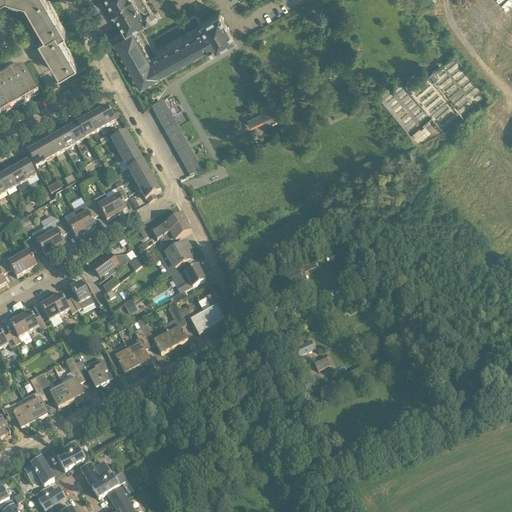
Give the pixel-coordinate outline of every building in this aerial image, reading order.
[(25,0),(46,35),(39,39),(60,75),(77,65),(74,60),(74,59),(60,34),(66,31),(62,24),(62,25),(58,18),(59,18),(48,0),(25,0)] [(124,29),(111,37),(112,38),(112,39),(140,88),(161,76),(160,74),(208,48),(211,53),(234,40),(219,13),(200,24),(203,29),(156,56),(139,25),(154,16),(144,0),(107,0),(111,6),(109,7),(115,16),(116,15),(124,29)] [(23,68),(2,80),(18,107),(39,95),(23,68)] [(433,72),(428,76),(427,77),(432,83),(433,82),(438,78),(433,72)] [(2,80),(0,81),(0,117),(18,107),(2,80)] [(382,97),(411,134),(433,117),(443,130),(459,118),(436,89),(425,98),(419,90),(414,95),(417,99),(416,101),(402,82),(382,97)] [(155,115),(166,109),(163,103),(152,109),(155,115)] [(115,122),(120,119),(114,110),(116,114),(112,116),(107,107),(97,113),(105,129),(116,123),(115,122)] [(158,121),(169,115),(166,109),(155,115),(158,121)] [(274,109),(248,117),(250,126),(277,118),(274,109)] [(87,119),(96,134),(105,129),(97,113),(87,119)] [(161,126),(173,120),(169,115),(158,121),(161,126)] [(77,125),(86,140),(96,134),(87,119),(77,125)] [(165,132),(176,126),(173,120),(161,126),(165,132)] [(67,131),(76,146),(86,140),(77,125),(67,131)] [(168,138),(179,131),(176,126),(165,132),(168,138)] [(57,136),(66,151),(76,146),(67,131),(57,136)] [(171,143),(182,137),(179,131),(168,138),(171,143)] [(111,141),(117,152),(132,143),(126,133),(111,141)] [(47,142),(56,157),(66,151),(57,136),(47,142)] [(174,149),(185,143),(182,137),(171,143),(174,149)] [(37,148),(46,163),(56,157),(47,142),(37,148)] [(132,143),(117,152),(123,162),(138,153),(132,143)] [(177,155),(188,148),(185,143),(174,149),(177,155)] [(27,153),(36,169),(46,163),(37,148),(27,153)] [(192,154),(188,148),(177,155),(180,160),(192,154)] [(138,153),(123,162),(128,171),(144,163),(138,153)] [(192,154),(180,160),(183,166),(195,159),(192,154)] [(187,171),(198,165),(195,159),(183,166),(187,171)] [(26,183),(37,177),(28,162),(18,168),(26,183)] [(144,163),(128,171),(134,181),(149,173),(144,163)] [(201,171),(199,167),(198,165),(187,171),(190,177),(201,171)] [(8,174),(16,189),(26,183),(18,168),(8,174)] [(149,173),(134,181),(140,191),(155,182),(149,173)] [(0,178),(0,183),(7,195),(16,189),(8,174),(0,178)] [(118,191),(121,189),(123,188),(119,180),(114,184),(118,191)] [(147,201),(149,205),(157,201),(157,200),(155,201),(152,198),(161,193),(155,182),(140,191),(146,201),(147,201)] [(52,188),(48,190),(51,196),(55,193),(62,190),(58,184),(52,188)] [(108,202),(117,217),(127,211),(122,203),(128,200),(121,189),(118,191),(116,192),(119,196),(108,202)] [(90,207),(97,217),(102,214),(107,223),(117,217),(108,202),(98,208),(96,203),(90,207)] [(78,220),(86,235),(97,229),(92,220),(97,217),(90,207),(85,209),(88,214),(78,220)] [(165,226),(166,227),(170,235),(187,225),(182,216),(165,226)] [(86,235),(78,220),(68,225),(65,221),(60,224),(67,236),(67,235),(71,232),(76,241),(86,235)] [(57,231),(47,237),(56,252),(66,247),(61,238),(66,235),(66,236),(67,236),(60,224),(55,227),(57,231)] [(145,240),(151,237),(144,225),(138,229),(145,240)] [(187,225),(170,235),(160,241),(165,250),(172,245),(191,233),(187,225)] [(158,243),(160,241),(170,235),(166,227),(153,235),(158,243)] [(29,242),(35,253),(41,250),(45,258),(56,252),(47,237),(37,243),(34,239),(29,242)] [(30,255),(35,253),(29,242),(24,245),(28,253),(18,258),(27,274),(37,268),(30,255)] [(145,243),(137,249),(141,254),(149,248),(145,243)] [(176,270),(191,262),(186,254),(189,252),(186,245),(175,251),(172,245),(165,250),(161,253),(165,261),(169,259),(175,270),(176,270)] [(100,279),(103,277),(106,281),(131,263),(127,258),(113,259),(111,257),(93,270),(100,279)] [(6,260),(1,263),(8,275),(7,274),(12,271),(17,280),(27,274),(18,258),(8,264),(6,260)] [(302,269),(304,274),(317,268),(314,263),(302,269)] [(198,267),(179,277),(182,284),(176,287),(181,295),(173,299),(173,300),(167,303),(169,307),(175,304),(176,306),(188,299),(185,292),(193,288),(193,289),(206,282),(198,267)] [(304,276),(302,277),(298,270),(280,279),(285,291),(306,280),(304,276)] [(242,282),(250,278),(247,272),(239,276),(238,273),(234,275),(238,283),(241,281),(242,282)] [(108,295),(121,285),(116,279),(103,289),(108,295)] [(71,300),(78,313),(83,310),(80,305),(91,299),(82,284),(71,290),(76,299),(72,301),(71,300)] [(211,312),(204,316),(212,330),(225,323),(216,307),(221,304),(222,306),(216,294),(205,300),(211,312)] [(51,302),(60,317),(70,311),(72,316),(78,313),(71,300),(70,301),(71,302),(66,305),(61,296),(51,302)] [(60,317),(51,302),(41,308),(46,316),(41,319),(47,330),(52,327),(50,323),(60,317)] [(130,315),(138,311),(134,303),(126,307),(130,315)] [(176,306),(175,304),(169,307),(178,324),(165,330),(168,336),(175,349),(188,343),(181,330),(187,327),(186,325),(180,313),(176,306)] [(199,337),(212,330),(204,316),(198,319),(191,307),(180,313),(186,325),(191,322),(199,337)] [(47,330),(41,319),(35,322),(31,314),(20,319),(29,335),(39,329),(41,333),(47,330)] [(289,314),(282,318),(285,325),(293,321),(289,314)] [(29,335),(20,319),(10,325),(15,334),(10,337),(16,348),(21,345),(19,340),(29,335)] [(138,324),(141,331),(148,344),(154,342),(143,321),(138,324)] [(16,348),(10,337),(5,340),(0,331),(0,351),(8,346),(11,351),(16,348)] [(150,363),(144,352),(151,349),(148,344),(141,331),(135,334),(141,346),(129,352),(138,369),(150,363)] [(299,340),(308,336),(306,332),(297,336),(299,340)] [(175,349),(168,336),(154,343),(161,357),(175,349)] [(299,358),(315,351),(311,342),(295,350),(299,358)] [(138,369),(129,352),(126,347),(114,354),(112,350),(106,353),(113,368),(119,365),(125,376),(138,369)] [(326,359),(314,365),(318,373),(330,368),(326,359)] [(85,383),(76,366),(72,360),(65,363),(75,382),(64,388),(72,403),(85,396),(79,386),(85,383)] [(76,366),(85,383),(91,380),(96,391),(109,384),(109,382),(113,380),(109,373),(107,374),(104,367),(96,371),(96,372),(89,376),(83,363),(76,366)] [(37,381),(42,391),(49,387),(43,376),(36,379),(37,381)] [(48,402),(36,379),(33,381),(30,382),(37,395),(24,402),(28,408),(27,408),(35,423),(48,416),(42,405),(48,402)] [(320,391),(326,401),(340,394),(335,384),(320,391)] [(72,403),(64,388),(50,395),(58,410),(72,403)] [(10,421),(15,418),(21,430),(35,423),(27,408),(20,412),(17,405),(11,409),(10,406),(4,409),(10,421)] [(0,441),(11,436),(3,419),(0,420),(0,441)] [(427,430),(430,436),(437,434),(434,427),(427,430)] [(75,445),(55,457),(55,458),(65,474),(85,462),(75,445)] [(25,473),(31,482),(34,487),(41,482),(45,489),(54,483),(42,463),(25,473)] [(93,492),(113,479),(107,468),(96,475),(91,467),(81,473),(93,492)] [(119,476),(116,471),(110,474),(113,479),(119,476)] [(115,509),(127,502),(113,479),(93,492),(99,501),(110,494),(114,501),(111,502),(115,509)] [(0,485),(0,506),(9,501),(0,485)] [(47,491),(36,498),(44,511),(57,511),(55,508),(66,501),(60,492),(51,497),(47,491)] [(24,502),(21,497),(15,500),(18,506),(24,502)] [(133,511),(131,508),(127,502),(115,509),(117,511),(133,511)]
